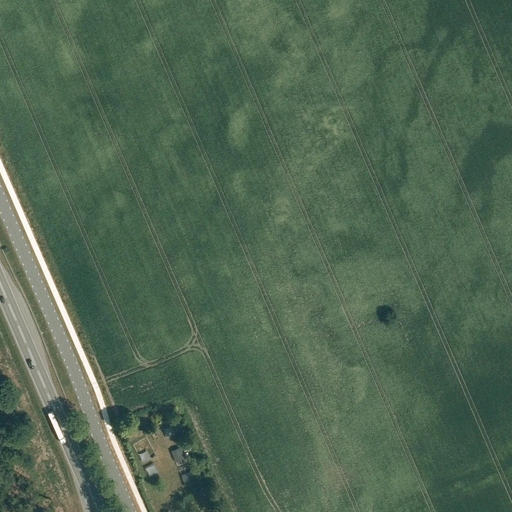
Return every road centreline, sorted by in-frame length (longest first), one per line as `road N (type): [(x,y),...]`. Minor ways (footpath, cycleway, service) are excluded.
road 1 (tertiary): [(129,511),(0,197)]
road 2 (trunk): [(98,511),(0,283)]
